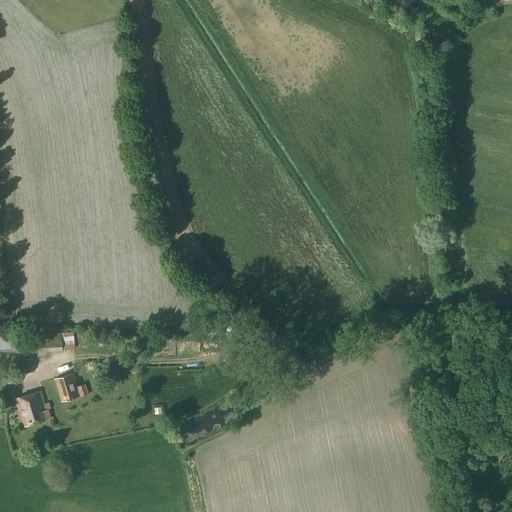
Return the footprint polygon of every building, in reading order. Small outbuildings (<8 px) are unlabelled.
[(223,333),(227,323),(216,318),(205,343),(210,345),(213,338),(215,339),(218,331),(223,333)] [(0,354),(62,350),(61,333),(0,337),(0,354)] [(66,350),(78,349),(77,336),(65,337),(66,350)] [(62,401),(79,396),(71,372),(54,377),(62,401)] [(45,409),(39,390),(14,398),(23,427),(50,418),(47,408),(45,409)]
